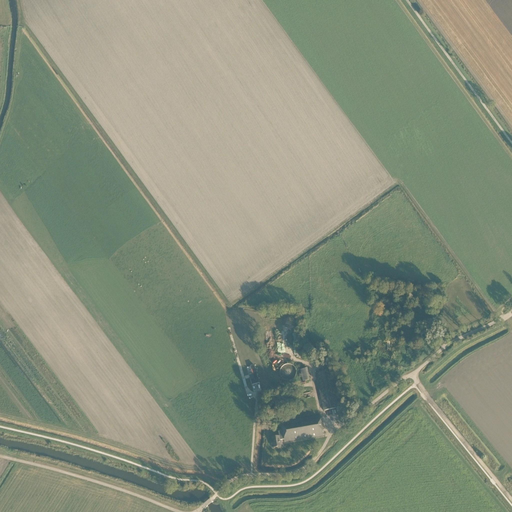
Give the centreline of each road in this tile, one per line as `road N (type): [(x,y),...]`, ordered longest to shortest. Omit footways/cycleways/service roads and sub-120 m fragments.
road 1 (track): [(0,456),(179,511)]
road 2 (track): [(336,427),(300,470),(238,477),(203,507)]
road 3 (track): [(251,474),(257,395),(246,390),(229,329)]
road 4 (track): [(415,381),(511,499)]
road 5 (unclassified): [(415,381),(445,344),(511,311)]
